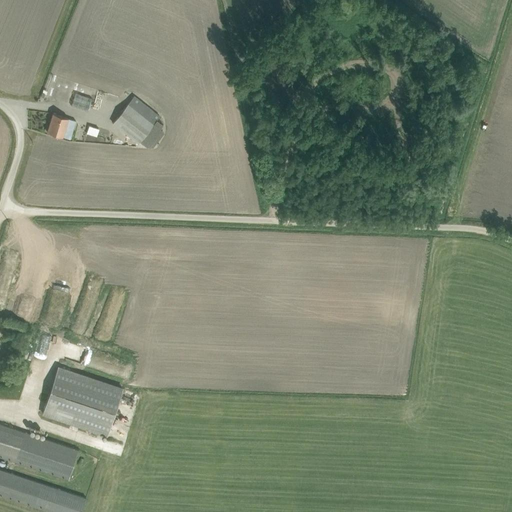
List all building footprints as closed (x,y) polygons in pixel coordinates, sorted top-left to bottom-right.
[(92,97),(75,91),(71,104),(87,110),(92,97)] [(160,115),(134,94),(112,121),(137,142),(140,140),(151,148),(164,131),(160,128),(164,124),(157,118),(160,115)] [(47,130),(70,137),(76,119),(52,112),(47,130)] [(88,123),(84,139),(104,146),(109,129),(88,123)] [(24,334),(26,325),(7,319),(5,328),(24,334)] [(124,385),(57,363),(42,413),(107,435),(124,385)] [(77,448),(0,422),(0,456),(67,479),(77,448)] [(80,511),(86,497),(0,468),(0,495),(50,511),(80,511)]
